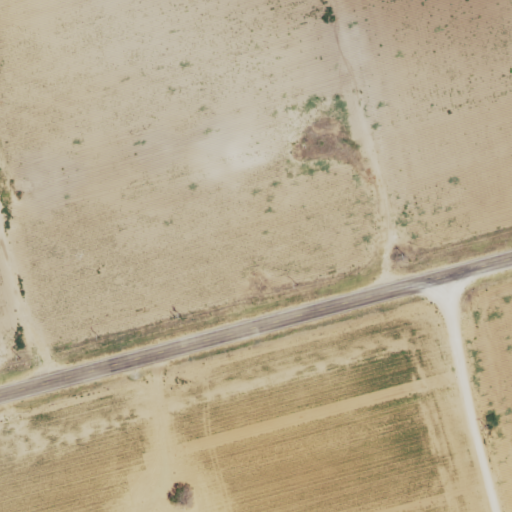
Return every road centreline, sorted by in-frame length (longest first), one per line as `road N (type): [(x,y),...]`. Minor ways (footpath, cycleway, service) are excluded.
road 1 (track): [(495,511),(443,285),(350,0)]
road 2 (secondary): [(0,401),(511,266)]
